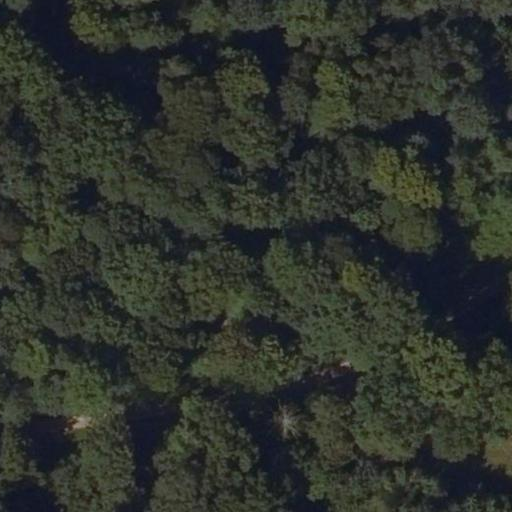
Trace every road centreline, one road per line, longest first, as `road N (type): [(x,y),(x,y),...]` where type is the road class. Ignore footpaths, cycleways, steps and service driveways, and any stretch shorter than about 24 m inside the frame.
road 1 (track): [(221,401),(380,362),(511,281)]
road 2 (track): [(511,451),(221,401)]
road 3 (track): [(221,401),(0,435)]
road 4 (track): [(298,511),(221,401)]
